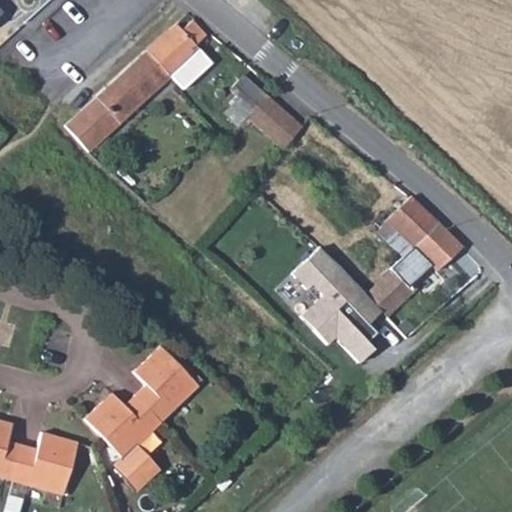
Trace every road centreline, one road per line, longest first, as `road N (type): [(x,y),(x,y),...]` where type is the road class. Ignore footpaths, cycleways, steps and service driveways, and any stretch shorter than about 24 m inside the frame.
road 1 (unclassified): [(201,0),(511,269)]
road 2 (residential): [(295,511),(511,318)]
